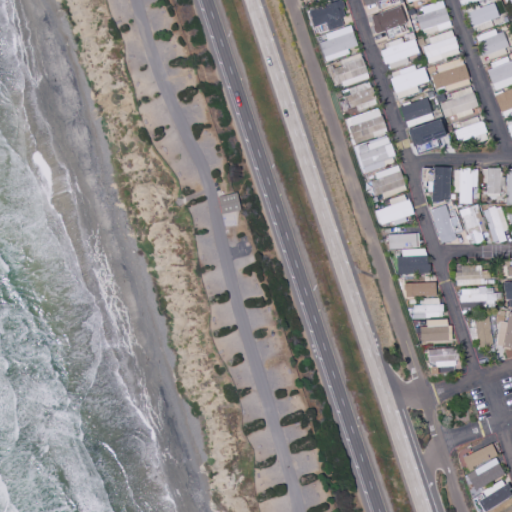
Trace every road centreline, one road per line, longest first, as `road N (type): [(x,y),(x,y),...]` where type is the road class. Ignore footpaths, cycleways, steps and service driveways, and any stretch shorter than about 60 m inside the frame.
road 1 (primary): [(207,0),(379,511)]
road 2 (primary): [(415,484),(252,0)]
road 3 (residential): [(288,0),(425,403)]
